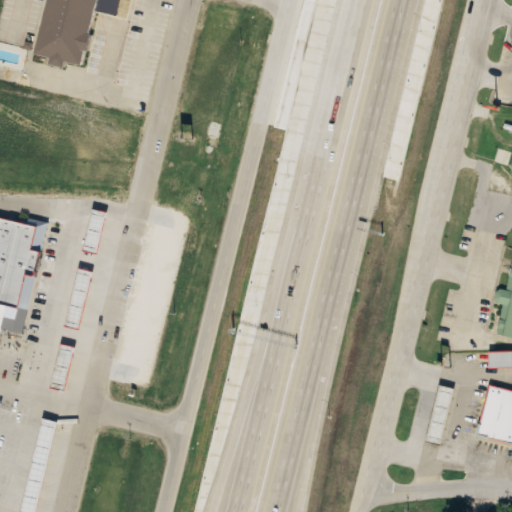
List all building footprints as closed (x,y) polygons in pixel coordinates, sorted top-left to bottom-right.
[(61,0),(47,63),(66,67),(66,69),(81,73),(82,67),(96,71),(109,16),(136,23),(141,0),(61,0)] [(102,210),(116,214),(107,251),(93,247),(102,210)] [(0,213),(60,227),(38,314),(0,305),(0,213)] [(89,268),(104,272),(89,328),(75,324),(89,268)] [(511,333),(497,330),(504,306),(500,299),(498,292),(503,289),(508,287),(511,270),(511,333)] [(71,345),(86,348),(76,386),(62,382),(71,345)] [(511,367),(511,351),(493,352),(493,368),(511,367)] [(494,384),(511,389),(511,442),(479,433),(494,384)] [(444,385),(460,388),(445,445),(430,441),(444,385)]
